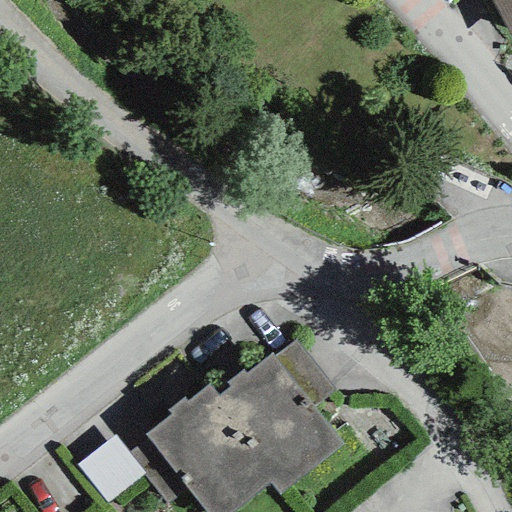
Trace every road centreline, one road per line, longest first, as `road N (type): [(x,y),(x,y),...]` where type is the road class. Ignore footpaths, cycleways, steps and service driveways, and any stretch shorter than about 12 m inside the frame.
road 1 (residential): [(293,265),(114,123),(0,7)]
road 2 (residential): [(293,265),(213,290),(0,454)]
road 3 (residential): [(511,235),(391,271),(293,265)]
road 4 (residential): [(511,116),(411,0)]
